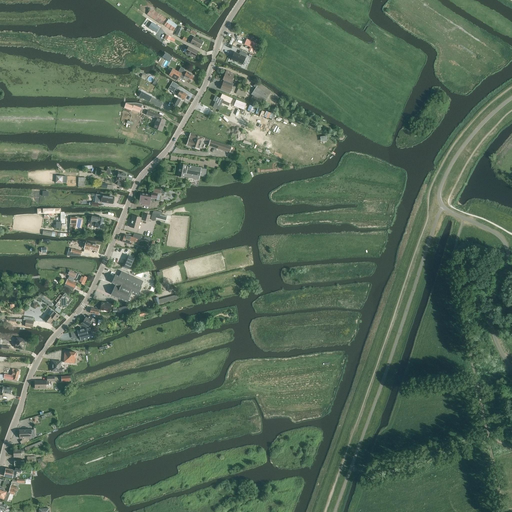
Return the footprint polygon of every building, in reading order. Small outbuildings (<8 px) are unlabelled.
[(162,25),(166,19),(151,8),(147,15),(162,25)] [(177,25),(168,19),(164,25),(173,31),(177,25)] [(152,22),(148,27),(156,32),(160,27),(152,22)] [(179,26),(175,34),(180,36),(183,28),(179,26)] [(192,41),(189,40),(188,42),(190,43),(192,44),(200,48),(203,41),(194,37),(192,41)] [(254,48),(256,43),(247,39),(244,44),(254,48)] [(186,45),(185,48),(187,50),(185,53),(192,57),(194,58),(198,51),(188,46),(186,45)] [(234,52),(231,60),(242,64),(245,57),(246,58),(247,54),(241,51),(240,55),(239,54),(234,52)] [(172,69),(169,75),(178,81),(180,78),(183,79),(184,77),(191,81),(192,79),(194,75),(192,74),(184,70),(182,74),(178,72),(172,69)] [(223,80),(224,80),(231,83),(233,84),(233,83),(233,82),(233,81),(232,81),(234,74),(226,71),(223,80)] [(230,93),(233,84),(231,83),(224,80),(223,83),(220,89),(230,93)] [(251,99),(251,101),(257,104),(259,100),(273,107),(279,97),(271,92),(271,91),(259,83),(258,85),(255,83),(253,86),(256,87),(251,94),(252,95),(251,99)] [(187,95),(178,89),(170,85),(168,89),(173,92),(173,93),(177,96),(179,97),(184,100),(187,95)] [(236,94),(246,98),(248,93),(240,90),(238,89),(236,94)] [(142,92),(139,96),(149,102),(152,97),(142,92)] [(216,102),(213,107),(219,110),(221,106),(220,106),(223,100),(230,103),(234,105),(236,100),(232,99),(223,94),(221,99),(215,97),(213,101),(216,102)] [(181,100),(176,97),(173,103),(172,103),(170,106),(174,107),(175,105),(180,107),(183,101),(181,100)] [(150,102),(160,107),(163,103),(152,98),(150,102)] [(244,110),(247,104),(236,100),(234,105),(234,106),(244,110)] [(139,113),(142,105),(136,103),(126,103),(124,108),(131,111),(132,110),(139,113)] [(245,109),(254,112),(256,106),(247,104),(245,109)] [(163,116),(148,111),(146,115),(156,119),(153,128),(161,131),(162,130),(163,128),(164,125),(166,121),(162,119),(163,116)] [(204,138),(192,134),(190,134),(187,145),(191,147),(191,146),(200,149),(204,138)] [(210,140),(208,146),(229,153),(231,147),(210,140)] [(180,164),(178,177),(184,178),(185,174),(205,177),(207,170),(201,168),(186,166),(186,165),(180,164)] [(99,176),(105,177),(106,171),(101,170),(96,169),(95,175),(99,176)] [(123,185),(125,179),(116,177),(114,183),(116,183),(116,184),(121,186),(122,185),(123,185)] [(150,205),(150,201),(156,202),(158,194),(151,193),(151,195),(141,193),(139,203),(142,204),(142,205),(149,207),(150,205)] [(99,202),(101,202),(102,202),(102,203),(105,204),(105,203),(112,204),(114,197),(113,197),(113,196),(110,195),(110,196),(102,195),(100,195),(99,202)] [(166,221),(167,216),(157,213),(157,214),(152,213),(151,220),(155,221),(156,219),(166,221)] [(91,222),(96,223),(95,227),(102,229),(103,224),(102,224),(104,219),(92,216),(91,222)] [(130,227),(138,229),(141,218),(133,216),(131,220),(132,220),(130,227)] [(132,245),(133,241),(135,242),(137,242),(138,239),(140,240),(142,236),(134,234),(133,237),(124,235),(122,242),(132,245)] [(84,248),(84,249),(89,251),(90,250),(97,251),(99,246),(86,243),(85,245),(83,244),(82,247),(84,248)] [(133,270),(137,261),(128,258),(125,266),(133,270)] [(77,274),(69,271),(68,275),(75,278),(75,277),(78,279),(76,282),(84,285),(87,277),(77,273),(77,274)] [(141,287),(143,281),(121,271),(119,276),(115,275),(112,283),(116,285),(115,287),(111,295),(127,302),(131,294),(130,294),(131,292),(138,295),(141,287)] [(76,283),(67,279),(64,286),(73,290),(76,283)] [(55,306),(63,312),(72,299),(65,293),(65,294),(66,295),(57,307),(55,306)] [(159,300),(160,304),(180,299),(179,295),(159,300)] [(43,296),(41,299),(49,305),(48,305),(50,306),(52,303),(51,302),(43,296)] [(101,303),(100,309),(109,311),(111,305),(101,303)] [(59,316),(53,311),(49,316),(47,314),(44,319),(50,324),(53,319),(55,321),(59,316)] [(82,323),(89,326),(92,321),(94,322),(96,320),(90,316),(89,316),(88,319),(86,317),(82,323)] [(81,330),(77,331),(79,337),(80,337),(81,340),(94,337),(93,334),(92,334),(90,328),(86,329),(86,328),(82,330),(81,330)] [(15,347),(23,349),(25,339),(17,338),(15,347)] [(75,363),(76,352),(64,351),(64,362),(75,363)] [(52,371),(64,372),(64,368),(60,368),(61,362),(52,361),(52,371)] [(4,375),(4,379),(17,381),(20,370),(12,369),(11,375),(5,374),(4,375)] [(35,381),(35,389),(46,388),(46,385),(49,385),(49,381),(54,381),(54,377),(47,377),(47,381),(35,381)] [(2,387),(2,386),(0,385),(0,389),(3,390),(3,393),(11,393),(11,388),(2,387)] [(19,430),(20,438),(23,438),(23,440),(20,441),(21,444),(29,440),(29,438),(31,438),(31,430),(19,430)] [(26,452),(43,445),(42,441),(25,448),(26,452)] [(6,469),(4,476),(15,478),(16,472),(21,472),(21,469),(25,469),(25,467),(19,467),(19,468),(15,467),(15,470),(6,469)] [(10,486),(8,493),(10,493),(14,495),(16,491),(17,491),(18,488),(16,487),(11,486),(10,486)] [(0,498),(3,499),(3,500),(7,501),(10,493),(8,493),(6,492),(2,490),(3,489),(0,487),(0,498)]
